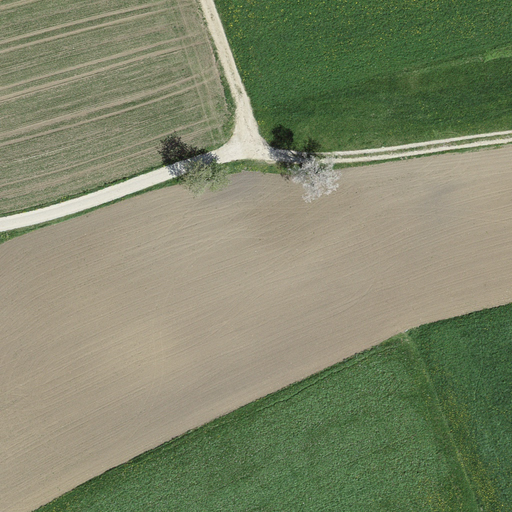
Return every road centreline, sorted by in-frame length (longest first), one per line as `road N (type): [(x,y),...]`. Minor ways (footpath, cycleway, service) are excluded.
road 1 (track): [(235,151),(354,156),(511,135)]
road 2 (track): [(0,224),(235,151)]
road 3 (track): [(207,0),(243,106),(235,151)]
